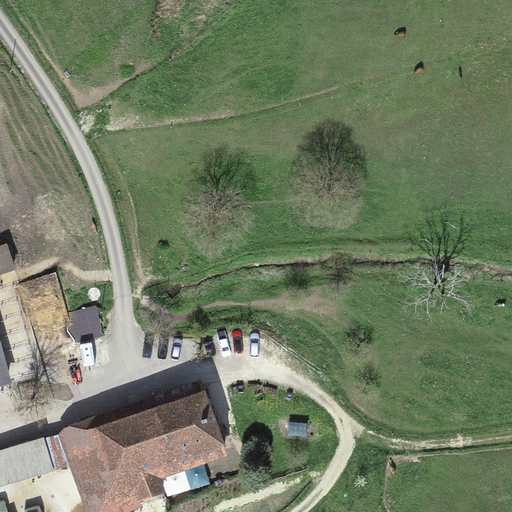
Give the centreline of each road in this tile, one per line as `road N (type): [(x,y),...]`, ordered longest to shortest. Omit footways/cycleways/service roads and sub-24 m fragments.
road 1 (track): [(347,428),(333,405),(261,368),(136,371)]
road 2 (track): [(511,434),(419,447),(381,444),(347,428)]
road 3 (track): [(0,429),(136,371)]
